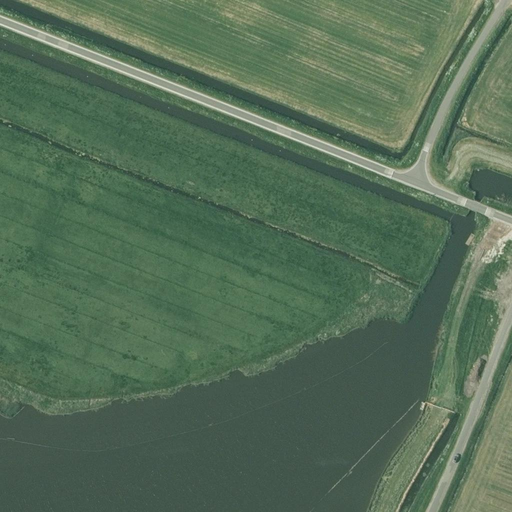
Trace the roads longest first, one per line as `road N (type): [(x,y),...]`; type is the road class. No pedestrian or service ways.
road 1 (unclassified): [(413,182),(0,20)]
road 2 (unclassified): [(431,511),(511,310)]
road 3 (unclassified): [(504,0),(448,96),(413,182)]
